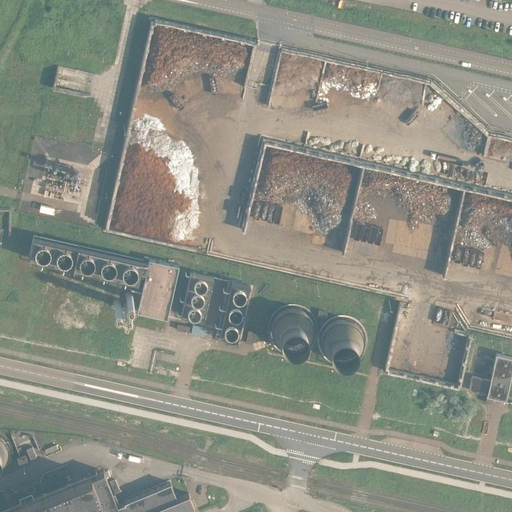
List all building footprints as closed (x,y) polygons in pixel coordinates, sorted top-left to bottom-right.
[(52,213),(53,207),(40,204),(38,210),(52,213)] [(136,289),(141,290),(136,310),(166,317),(178,264),(168,262),(167,261),(143,256),(142,260),(33,235),(29,252),(28,257),(102,274),(108,275),(138,282),(136,289)] [(179,314),(200,319),(200,321),(202,321),(203,319),(203,320),(213,276),(188,271),(179,314)] [(214,337),(215,338),(215,339),(217,340),(217,338),(239,343),(252,285),(227,279),(227,280),(214,337)] [(315,331),(314,326),(313,322),(311,318),(308,314),(304,311),(300,308),(296,307),(293,307),(290,307),(285,307),(281,309),(278,311),(274,314),(271,318),(269,322),(268,326),(267,331),(268,335),(269,340),(271,344),(274,348),(278,350),(283,353),(286,354),(291,354),(296,354),(300,353),(304,350),(308,348),(310,345),(313,340),(314,335),(315,331)] [(316,316),(325,318),(326,312),(318,310),(317,313),(316,316)] [(366,339),(366,338),(365,333),(364,329),(362,325),(358,321),(354,317),(350,315),(346,314),(340,314),(335,314),(331,316),(326,318),(323,321),(320,326),(318,330),(316,334),(316,339),(317,343),(318,349),(321,353),(324,357),(327,359),(332,362),(337,363),(341,363),(345,363),(350,362),(355,359),(358,356),(361,353),(364,349),(365,344),(366,339)] [(189,326),(177,323),(175,329),(188,331),(189,326)] [(190,333),(202,335),(204,326),(192,324),(190,333)] [(245,342),(250,343),(253,331),(247,329),(245,342)] [(494,360),(490,380),(471,376),(468,389),(486,393),(485,401),(491,403),(493,395),(505,398),(511,366),(511,356),(495,353),(494,360)] [(26,448),(26,449),(30,459),(36,456),(34,451),(31,446),(26,448)] [(18,463),(26,460),(24,454),(19,456),(16,457),(17,460),(18,463)] [(169,482),(168,482),(124,501),(124,502),(117,505),(102,471),(94,474),(95,474),(91,476),(90,474),(38,496),(0,511),(185,511),(194,508),(188,493),(176,498),(169,482)] [(119,491),(114,479),(113,480),(109,481),(114,493),(119,491)]
